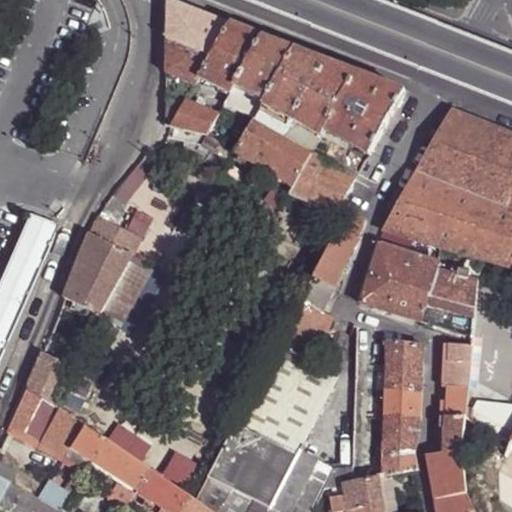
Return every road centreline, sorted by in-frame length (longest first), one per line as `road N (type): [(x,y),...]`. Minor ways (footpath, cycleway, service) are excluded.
road 1 (residential): [(0,404),(84,205),(135,120),(148,0)]
road 2 (secondary): [(282,0),(511,89)]
road 3 (tertiary): [(228,0),(439,83)]
road 4 (secondary): [(511,66),(335,0)]
